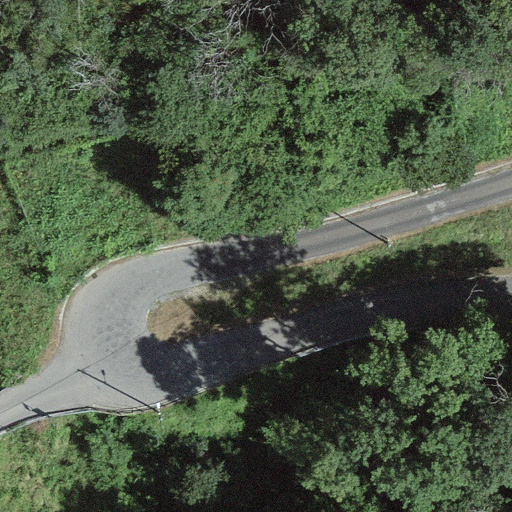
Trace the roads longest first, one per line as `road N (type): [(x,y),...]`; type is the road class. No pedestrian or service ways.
road 1 (unclassified): [(103,351),(107,307),(136,280),(300,246),(511,183)]
road 2 (unclassified): [(511,292),(350,316),(142,375),(127,373),(103,351)]
